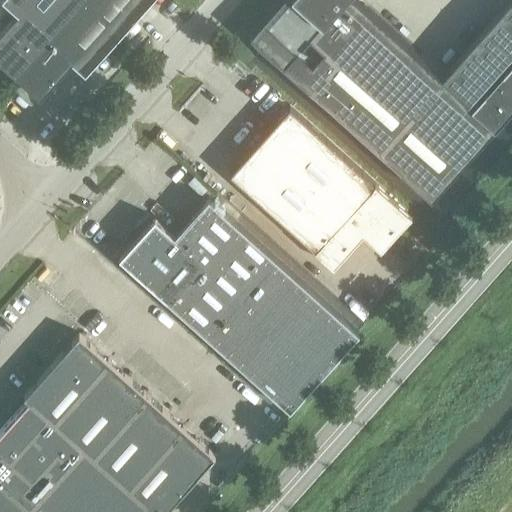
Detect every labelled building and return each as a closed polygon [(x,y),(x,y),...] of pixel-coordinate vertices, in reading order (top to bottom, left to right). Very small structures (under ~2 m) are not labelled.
[(6,0),(19,11),(0,31),(0,58),(16,73),(82,0),(6,0)] [(82,0),(16,73),(40,95),(72,59),(86,71),(149,0),(82,0)] [(421,54),(363,2),(360,0),(283,0),(253,34),(265,44),(431,193),(511,102),(511,0),(504,0),(484,23),(511,49),(511,55),(498,72),(486,85),(473,100),(437,68),(421,54)] [(408,208),(290,103),(230,170),(330,259),(360,226),(378,242),(408,208)] [(209,194),(175,232),(155,214),(140,231),(142,233),(136,239),(134,237),(119,254),(167,296),(290,407),(359,329),(209,194)] [(29,397),(0,429),(0,506),(6,511),(194,511),(234,468),(80,331),(25,392),(29,397)]
